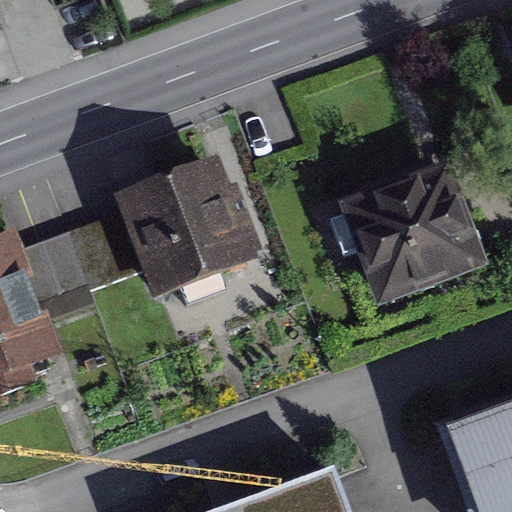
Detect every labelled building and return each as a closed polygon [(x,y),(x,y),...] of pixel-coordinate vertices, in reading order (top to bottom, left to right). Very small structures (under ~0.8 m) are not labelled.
[(219,180),(130,214),(162,299),(251,265),(219,180)] [(447,181),(350,218),(383,306),(480,270),(447,181)] [(12,253),(0,257),(0,403),(26,394),(20,377),(51,367),(12,253)] [(511,511),(511,407),(456,427),(486,511),(511,511)] [(350,511),(336,471),(223,511),(350,511)]
